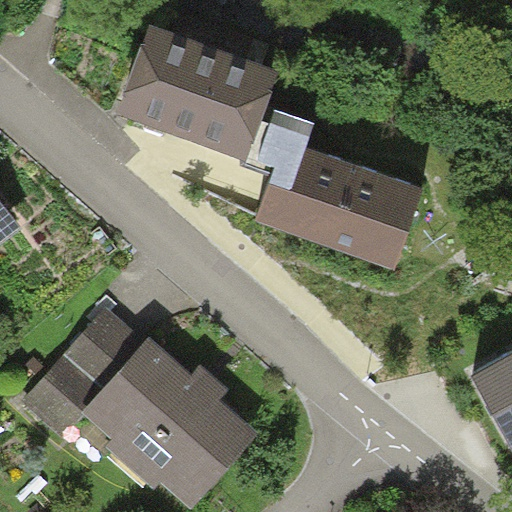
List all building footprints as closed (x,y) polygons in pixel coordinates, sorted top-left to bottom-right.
[(277,69),(142,20),(112,102),(246,151),(277,69)] [(255,208),(394,260),(421,187),(282,136),(255,208)] [(0,204),(0,228),(11,220),(0,204)] [(247,428),(103,306),(23,399),(58,428),(80,403),(188,496),(247,428)] [(511,367),(480,384),(511,444),(511,367)]
